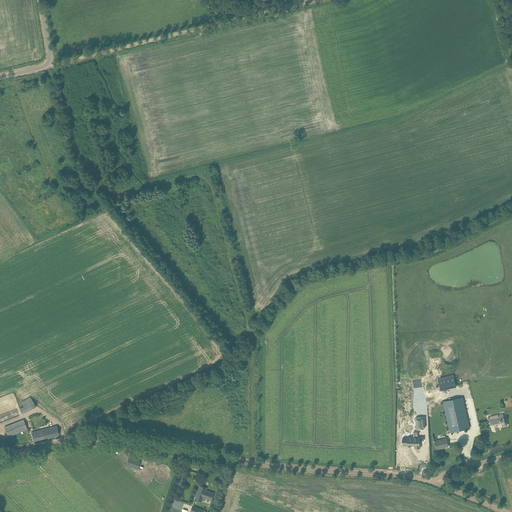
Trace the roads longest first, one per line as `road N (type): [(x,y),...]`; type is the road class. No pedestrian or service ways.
road 1 (unclassified): [(435,482),(115,436),(0,453)]
road 2 (track): [(43,65),(314,0)]
